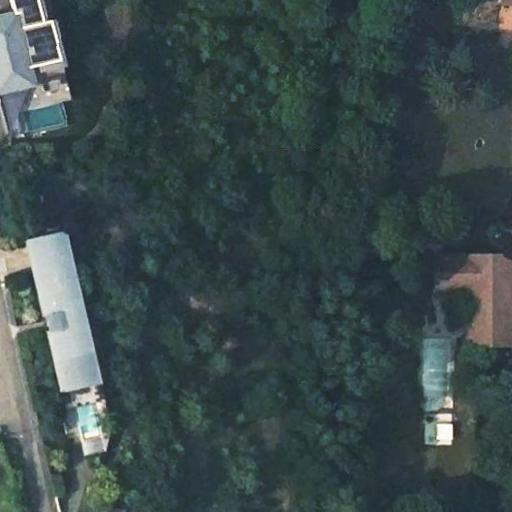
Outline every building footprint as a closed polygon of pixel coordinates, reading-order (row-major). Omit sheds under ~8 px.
[(11,0),(16,19),(17,19),(29,73),(53,68),(37,0),(11,0)] [(0,81),(29,75),(29,73),(17,19),(16,19),(0,22),(0,81)] [(29,75),(0,81),(0,97),(33,90),(29,75)] [(47,319),(63,393),(95,386),(62,237),(30,244),(42,297),(39,298),(44,320),(47,319)] [(461,346),(508,347),(510,292),(503,292),(503,259),(435,257),(434,284),(463,284),(462,292),(461,346)] [(511,258),(503,259),(503,292),(510,292),(511,292),(511,258)] [(462,292),(463,284),(434,284),(434,291),(462,292)]
